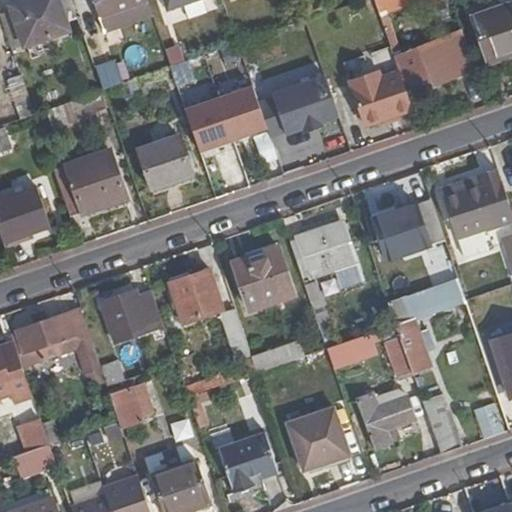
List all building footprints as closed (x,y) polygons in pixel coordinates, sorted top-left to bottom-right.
[(23,46),(67,31),(57,0),(27,0),(10,6),(23,46)] [(92,0),(69,0),(77,23),(98,16),(92,0)] [(145,0),(92,0),(98,16),(103,29),(150,13),(145,0)] [(197,0),(161,0),(165,11),(197,0)] [(411,0),(373,0),(377,12),(411,0)] [(509,48),(511,55),(511,54),(511,2),(469,17),(483,57),(509,48)] [(277,44),(273,32),(237,44),(243,62),(279,49),(277,44)] [(453,78),(473,71),(460,33),(441,39),(453,78)] [(406,94),(453,78),(441,39),(393,56),(398,72),(406,94)] [(163,50),(168,65),(183,60),(178,45),(163,50)] [(485,63),(511,55),(509,48),(483,57),(485,63)] [(115,59),(93,65),(100,89),(121,83),(115,59)] [(364,126),(411,109),(406,94),(398,72),(381,79),(379,75),(349,86),(364,126)] [(327,75),(271,93),(285,135),(341,117),(327,75)] [(29,101),(20,77),(9,81),(17,105),(29,101)] [(129,82),(114,87),(120,103),(135,98),(129,82)] [(253,85),(220,97),(235,140),(269,128),(253,85)] [(220,97),(186,109),(200,152),(235,140),(220,97)] [(72,102),(45,111),(50,125),(47,126),(52,141),(65,137),(70,151),(81,147),(77,133),(84,131),(79,117),(78,118),(72,102)] [(137,153),(149,189),(191,174),(179,138),(137,153)] [(236,150),(216,155),(225,186),(244,181),(236,150)] [(109,154),(54,174),(69,218),(125,199),(109,154)] [(494,223),(511,216),(497,171),(478,177),(480,183),(446,195),(460,235),(483,226),(494,223)] [(191,174),(149,189),(152,196),(194,181),(191,174)] [(444,189),(446,195),(480,183),(478,177),(444,189)] [(36,186),(0,198),(0,236),(2,242),(30,232),(49,226),(36,186)] [(414,205),(428,246),(442,241),(428,200),(414,205)] [(386,261),(428,246),(414,205),(371,220),(386,261)] [(311,275),(336,266),(342,283),(356,278),(339,225),(298,239),(311,275)] [(511,230),(498,236),(511,276),(511,230)] [(30,232),(2,242),(4,247),(32,238),(30,232)] [(248,311),(292,296),(276,247),(231,262),(248,311)] [(170,283),(183,322),(221,309),(207,270),(170,283)] [(465,302),(465,301),(457,279),(387,303),(395,326),(399,337),(411,371),(412,375),(430,369),(424,351),(417,332),(413,321),(465,302)] [(315,282),(303,286),(326,350),(329,349),(338,345),(315,282)] [(163,325),(151,289),(138,294),(136,290),(101,302),(115,341),(163,325)] [(250,353),(234,308),(223,312),(238,357),(250,353)] [(16,334),(11,336),(14,342),(21,364),(31,360),(28,350),(44,345),(48,358),(76,348),(85,372),(98,385),(105,383),(101,369),(81,310),(45,322),(42,313),(32,316),(35,326),(16,332),(16,334)] [(428,329),(417,332),(424,351),(434,347),(428,329)] [(511,336),(494,343),(511,392),(511,336)] [(396,376),(411,371),(399,337),(385,342),(396,376)] [(362,352),(358,339),(338,345),(329,349),(333,362),(362,352)] [(21,364),(14,342),(0,347),(0,397),(13,393),(16,402),(33,397),(21,364)] [(257,372),(257,374),(304,358),(298,342),(252,358),(253,363),(257,372)] [(117,363),(101,369),(105,383),(107,387),(123,382),(117,363)] [(184,387),(188,398),(257,372),(253,363),(184,387)] [(131,389),(141,418),(154,414),(144,385),(131,389)] [(118,421),(121,428),(142,421),(141,418),(131,389),(110,396),(118,421)] [(396,427),(414,421),(406,396),(377,406),(372,392),(356,398),(373,447),(400,438),(396,427)] [(440,455),(461,447),(442,395),(422,402),(440,455)] [(482,440),(504,433),(494,404),(472,411),(482,440)] [(321,463),(320,460),(348,450),(333,407),(287,423),(304,470),(321,463)] [(187,417),(169,421),(174,439),(192,435),(187,417)] [(31,451),(49,445),(42,424),(41,421),(23,427),(31,451)] [(42,424),(49,445),(60,441),(53,421),(42,424)] [(19,428),(27,452),(31,451),(23,427),(19,428)] [(262,431),(219,448),(234,491),(265,480),(263,476),(278,471),(262,431)] [(27,452),(15,457),(22,478),(57,466),(49,445),(31,451),(27,452)] [(172,511),(210,497),(195,459),(152,476),(166,511),(172,511)] [(150,511),(137,475),(102,487),(104,495),(110,511),(150,511)] [(71,506),(72,511),(110,511),(104,495),(71,506)] [(56,511),(52,498),(8,511),(56,511)]
